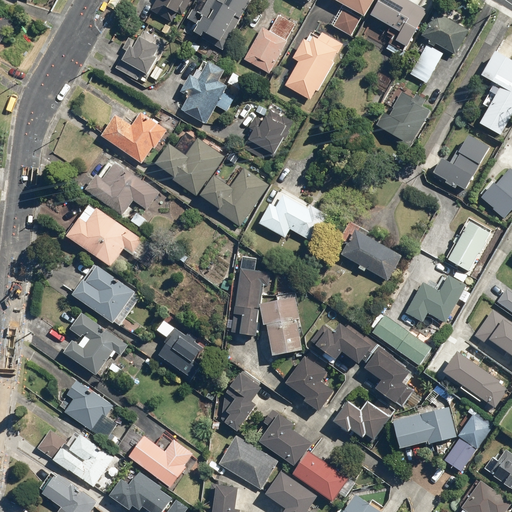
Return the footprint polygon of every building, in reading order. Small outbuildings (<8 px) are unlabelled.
[(194,0),(158,0),(152,11),(179,27),(194,0)] [(253,0),(201,0),(184,31),(224,53),(253,0)] [(330,0),(345,9),(333,28),(351,39),(375,0),(330,0)] [(403,33),(398,44),(409,50),(429,11),(407,0),(381,0),(372,17),(403,33)] [(279,14),(269,33),(263,29),(245,63),(271,76),(288,43),(287,42),(297,24),(279,14)] [(436,49),(438,45),(459,56),(471,32),(436,14),(424,38),(431,41),(429,45),(436,49)] [(0,46),(14,24),(0,15),(0,46)] [(124,63),(149,78),(158,83),(165,70),(156,65),(158,62),(168,45),(161,41),(146,32),(135,50),(132,49),(124,63)] [(312,102),(318,93),(320,94),(335,65),(333,64),(344,45),(323,34),(319,41),(311,37),(308,43),(305,41),(294,60),(300,63),(287,88),(312,102)] [(429,85),(445,56),(428,46),(412,75),(429,85)] [(511,120),(511,61),(497,53),(483,77),(497,85),(484,106),(491,109),(481,126),(502,137),(511,120)] [(183,114),(206,127),(217,107),(228,113),(235,99),(225,93),(228,87),(220,83),(226,72),(210,63),(201,82),(192,77),(182,96),(190,101),(183,114)] [(234,73),(228,84),(242,92),(248,81),(234,73)] [(381,107),(395,81),(381,73),(367,99),(381,107)] [(411,147),(432,113),(422,108),(426,102),(418,97),(416,100),(403,92),(381,129),(411,147)] [(253,131),(242,150),(271,167),(295,126),(271,112),(264,124),(257,119),(250,129),(253,131)] [(133,128),(117,117),(103,138),(143,165),(154,149),(156,151),(169,132),(166,130),(142,114),(133,128)] [(455,165),(444,159),(435,175),(447,182),(446,185),(457,191),(459,188),(467,192),(492,148),(472,136),(455,165)] [(188,157),(171,145),(157,166),(178,180),(176,183),(198,198),(225,158),(200,141),(188,157)] [(511,157),(510,156),(477,199),(502,218),(511,205),(511,157)] [(147,212),(161,194),(111,158),(87,191),(123,218),(134,203),(147,212)] [(232,188),(216,177),(202,198),(221,211),(219,214),(242,228),(270,185),(245,169),(232,188)] [(261,225),(287,240),(292,231),(313,243),(329,216),(282,189),(261,225)] [(69,239),(113,269),(124,252),(140,263),(151,246),(91,206),(69,239)] [(470,274),(480,256),(482,257),(489,244),(487,243),(494,233),(471,220),(448,261),(470,274)] [(366,273),(368,271),(389,282),(403,257),(356,230),(342,256),(361,267),(359,269),(366,273)] [(265,273),(255,271),(256,260),(245,259),(243,270),(241,270),(233,335),(257,338),(265,273)] [(112,324),(114,322),(120,326),(139,299),(133,295),(135,292),(96,264),(72,296),(112,324)] [(448,324),(461,301),(467,304),(472,295),(466,291),(469,286),(447,274),(440,286),(426,278),(407,315),(425,324),(430,314),(448,324)] [(511,294),(508,291),(500,302),(498,305),(511,314),(511,294)] [(262,304),(265,328),(269,327),(274,358),(305,353),(297,298),(262,304)] [(511,357),(511,323),(494,311),(476,337),(496,351),(498,348),(511,357)] [(73,341),(64,353),(96,376),(109,357),(111,358),(115,352),(120,355),(127,345),(80,313),(69,328),(80,335),(82,333),(90,339),(84,348),(73,341)] [(371,327),(376,331),(374,334),(420,367),(433,350),(387,316),(386,317),(381,314),(371,327)] [(343,354),(361,367),(370,353),(377,344),(344,320),(334,334),(324,327),(312,343),(338,362),(343,354)] [(194,380),(204,366),(197,362),(207,348),(179,329),(160,356),(194,380)] [(399,406),(410,389),(404,385),(411,375),(405,371),(408,367),(381,348),(366,370),(383,382),(377,391),(399,406)] [(497,410),(509,393),(500,386),(503,383),(460,352),(445,373),(497,410)] [(305,404),(322,415),(337,393),(324,385),(334,370),(310,353),(288,386),(307,400),(305,404)] [(227,407),(218,421),(241,435),(258,407),(254,405),(262,390),(260,389),(263,384),(244,372),(224,405),(227,407)] [(68,413),(67,415),(104,441),(116,424),(107,418),(115,407),(78,381),(68,396),(71,398),(63,409),(68,413)] [(376,443),(392,418),(369,403),(363,412),(349,403),(335,425),(351,435),(352,432),(365,440),(367,437),(376,443)] [(430,446),(458,439),(450,408),(394,423),(402,451),(430,444),(430,446)] [(297,469),(314,445),(294,431),(298,426),(274,409),(259,430),(267,436),(261,444),(297,469)] [(463,475),(494,429),(476,417),(445,463),(463,475)] [(64,450),(68,444),(52,433),(40,450),(56,461),(95,489),(116,460),(82,436),(73,448),(69,454),(64,450)] [(172,490),(188,468),(186,467),(194,456),(175,442),(167,453),(146,437),(130,458),(172,490)] [(238,437),(220,465),(262,491),(280,463),(238,437)] [(511,453),(507,450),(489,474),(511,490),(511,453)] [(310,453),(295,476),(335,504),(350,481),(310,453)] [(120,480),(109,495),(130,509),(132,505),(139,510),(142,506),(151,511),(161,511),(171,498),(159,490),(161,488),(139,472),(129,486),(120,480)] [(288,510),(286,511),(310,511),(320,498),(284,473),(268,496),(288,510)] [(62,508),(59,511),(92,511),(99,503),(58,475),(44,496),(62,508)] [(463,510),(464,511),(462,511),(508,511),(511,506),(511,501),(483,481),(463,510)] [(238,511),(237,511),(239,489),(211,486),(209,510),(214,511),(213,511),(238,511)] [(381,511),(356,496),(346,511),(381,511)] [(184,511),(187,508),(175,500),(167,511),(184,511)]
